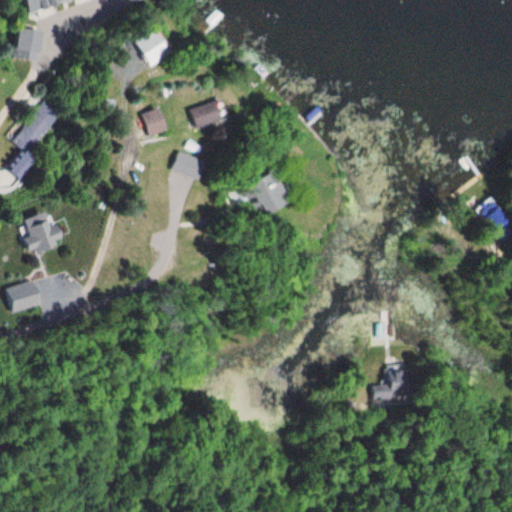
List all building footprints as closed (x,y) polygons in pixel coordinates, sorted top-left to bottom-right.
[(167,53),(151,27),(130,41),(146,66),(167,53)] [(195,131),(225,121),(218,99),(188,108),(195,131)] [(57,114),(41,101),(10,143),(26,155),(57,114)] [(147,136),(165,131),(159,107),(140,112),(147,136)] [(170,170),(197,180),(205,161),(177,151),(170,170)] [(286,204),(272,172),(247,182),(261,215),(286,204)] [(472,211),(497,242),(511,230),(491,207),(490,208),(484,201),(472,211)] [(24,255),(58,245),(48,211),(14,221),(24,255)]
